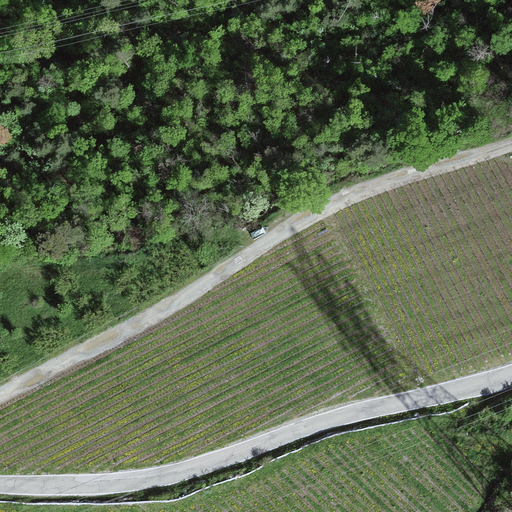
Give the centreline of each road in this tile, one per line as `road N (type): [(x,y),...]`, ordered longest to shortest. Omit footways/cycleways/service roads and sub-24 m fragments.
road 1 (track): [(511,143),(338,196),(0,387)]
road 2 (unclassified): [(0,487),(109,490),(261,447),(349,411),(469,396),(511,376)]
